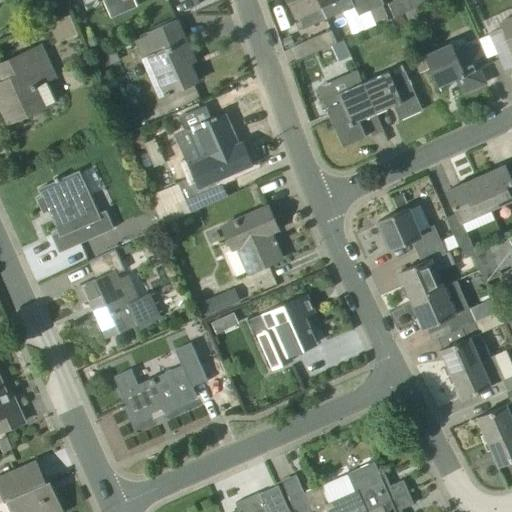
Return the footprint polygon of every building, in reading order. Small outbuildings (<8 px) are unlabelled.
[(289,0),(296,17),(321,6),(318,0),(289,0)] [(318,0),(321,6),(334,0),(351,0),(358,16),(364,30),(377,24),(375,22),(371,10),(372,10),(367,0),(318,0)] [(381,0),(367,0),(372,10),(383,5),(384,5),(381,0)] [(395,18),(400,30),(408,27),(403,15),(395,18)] [(511,16),(500,22),(505,32),(492,38),(507,73),(511,70),(511,16)] [(170,93),(198,81),(190,63),(196,60),(177,19),(148,32),(157,51),(153,53),(170,93)] [(332,45),(337,43),(331,30),(308,40),(314,53),(316,52),(332,45)] [(332,45),(339,61),(351,56),(344,40),(337,43),(332,45)] [(0,103),(9,123),(27,115),(46,106),(42,98),(52,93),(47,82),(57,77),(42,43),(4,61),(12,77),(0,82),(0,103)] [(462,93),(485,83),(479,69),(489,64),(480,43),(455,54),(451,44),(425,55),(441,91),(442,90),(439,85),(456,78),(462,93)] [(120,60),(114,47),(99,54),(105,67),(120,60)] [(422,110),(406,74),(402,65),(388,71),(362,83),(376,113),(393,105),(400,120),(422,110)] [(359,120),(376,113),(362,83),(337,94),(339,100),(325,106),(343,145),(366,135),(359,120)] [(228,195),(220,177),(251,164),(242,144),(238,145),(224,114),(217,117),(216,115),(211,118),(212,120),(195,127),(203,145),(184,153),(189,165),(190,164),(196,175),(150,196),(163,224),(191,212),(228,195)] [(457,212),(446,217),(457,243),(463,257),(475,252),(469,238),(462,222),(511,199),(511,181),(505,165),(448,191),(457,212)] [(80,170),(59,180),(57,177),(55,179),(56,181),(39,189),(59,231),(51,235),(60,253),(115,229),(107,210),(99,213),(80,170)] [(237,276),(248,271),(249,273),(282,258),(276,244),(278,243),(276,239),(274,240),(271,232),(278,229),(268,206),(222,226),(233,249),(226,252),(237,276)] [(417,251),(441,240),(434,225),(419,232),(408,208),(378,221),(390,250),(412,240),(417,251)] [(502,274),(500,270),(511,264),(511,236),(473,254),(485,282),(502,274)] [(412,299),(443,286),(431,259),(446,252),(441,240),(417,251),(422,263),(400,272),(412,299)] [(150,293),(138,298),(128,277),(120,281),(117,274),(125,270),(116,250),(89,262),(89,263),(116,251),(124,269),(116,273),(115,272),(76,289),(82,302),(90,299),(107,337),(138,322),(139,324),(160,314),(150,293)] [(452,331),(462,327),(483,318),(481,313),(474,317),(469,307),(455,314),(443,286),(412,299),(424,328),(446,317),(452,331)] [(206,301),(211,314),(241,301),(235,289),(206,301)] [(274,328),(258,336),(273,368),(292,360),(290,355),(316,344),(310,332),(313,331),(311,327),(309,328),(304,316),(314,312),(306,295),(267,312),(274,328)] [(234,311),(212,320),(217,332),(239,323),(234,311)] [(491,357),(491,356),(480,332),(503,323),(498,311),(483,318),(462,327),(467,338),(440,350),(451,374),(491,357)] [(132,369),(115,377),(134,421),(162,408),(164,412),(197,397),(192,385),(206,379),(207,382),(208,381),(191,343),(176,350),(182,366),(139,384),(132,369)] [(511,389),(511,375),(504,379),(494,355),(491,356),(491,357),(451,374),(461,398),(492,384),(502,380),(507,390),(507,392),(511,389)] [(0,432),(24,422),(13,397),(9,399),(0,378),(0,432)] [(511,408),(510,409),(508,404),(477,418),(487,442),(511,431),(511,408)] [(511,431),(487,442),(498,466),(511,459),(511,431)] [(0,440),(0,444),(3,452),(13,449),(8,437),(0,440)] [(8,499),(13,511),(64,511),(50,480),(46,482),(37,460),(0,476),(0,490),(5,500),(8,499)] [(361,511),(408,491),(403,480),(390,485),(385,473),(380,475),(374,461),(346,474),(347,475),(348,474),(355,491),(329,502),(322,485),(303,493),(303,494),(291,499),(295,508),(301,511),(361,511)] [(402,511),(401,509),(414,504),(408,491),(361,511),(402,511)] [(268,511),(260,492),(235,503),(239,511),(237,511),(268,511)]
